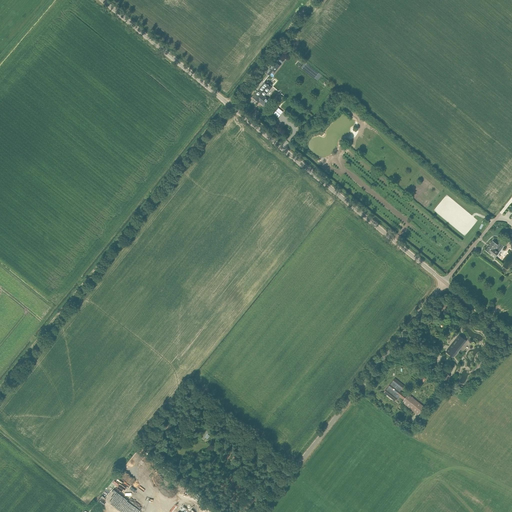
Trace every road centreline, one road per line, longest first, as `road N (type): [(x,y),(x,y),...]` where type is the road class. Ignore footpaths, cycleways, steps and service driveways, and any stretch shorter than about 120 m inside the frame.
road 1 (unclassified): [(443,281),(102,0)]
road 2 (track): [(228,102),(0,385)]
road 3 (unclassified): [(259,511),(443,281)]
road 4 (track): [(228,102),(312,0)]
